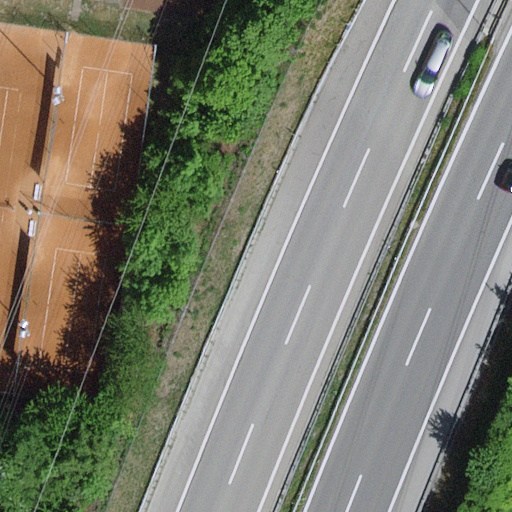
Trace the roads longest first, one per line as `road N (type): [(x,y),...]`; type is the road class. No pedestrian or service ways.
road 1 (motorway): [(440,0),(220,511)]
road 2 (motorway): [(356,511),(511,127)]
